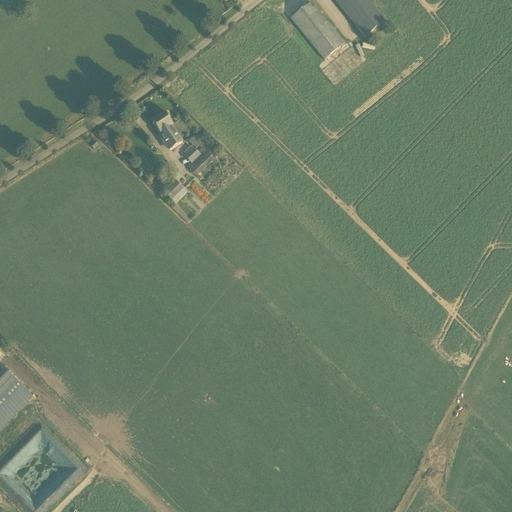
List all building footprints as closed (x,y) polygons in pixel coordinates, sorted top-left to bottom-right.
[(334,0),(365,38),(385,22),(367,0),(334,0)] [(324,61),(344,44),(311,3),(291,19),(324,61)] [(151,122),(159,134),(157,135),(168,153),(174,148),(175,149),(184,143),(164,114),(151,122)] [(191,139),(188,142),(196,150),(199,147),(191,139)] [(198,177),(214,161),(202,148),(190,159),(193,162),(188,167),(198,177)] [(188,192),(184,189),(189,184),(180,175),(174,180),(162,191),(172,201),(175,204),(188,192)] [(0,435),(33,401),(0,369),(0,435)] [(69,469),(38,499),(46,507),(83,471),(42,429),(31,438),(37,444),(41,440),(69,469)]
